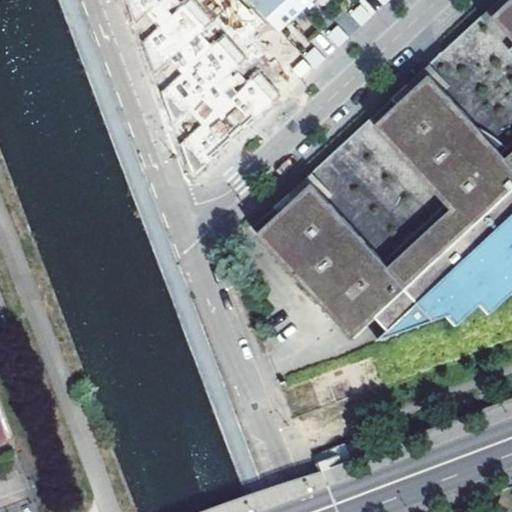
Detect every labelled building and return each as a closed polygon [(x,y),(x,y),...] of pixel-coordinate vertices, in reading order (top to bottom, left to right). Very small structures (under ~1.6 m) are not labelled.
[(183,143),(196,179),(277,104),(254,79),(251,82),(239,69),(242,66),(219,41),(217,43),(206,31),(209,29),(187,4),(184,6),(177,0),(132,0),(158,29),(145,41),(157,75),(170,62),(182,75),(164,92),(176,126),(190,113),(201,126),(183,143)] [(297,0),(252,0),(281,29),(305,8),(297,0)] [(511,0),(500,0),(437,58),(253,228),(331,313),(354,338),(387,308),(398,320),(378,340),(511,291),(511,0)] [(297,0),(305,8),(313,0),(297,0)] [(362,5),(352,14),(362,25),(370,18),(372,16),(362,5)] [(339,26),(329,34),(340,46),(348,39),(350,37),(339,26)] [(306,56),(317,67),(324,61),(327,59),(316,47),(306,56)] [(0,441),(9,438),(0,410),(0,441)]
